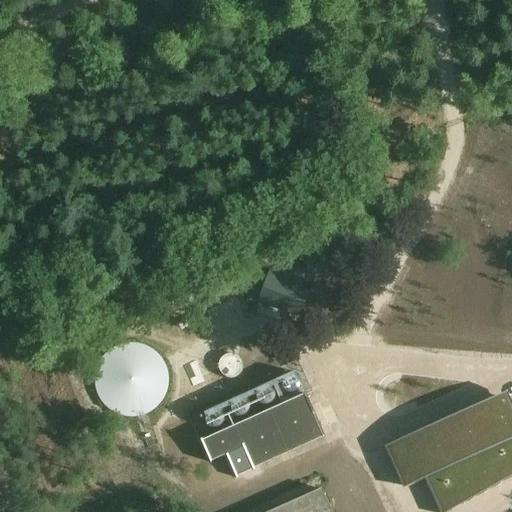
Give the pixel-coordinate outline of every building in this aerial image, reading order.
[(408,345),(511,305),(511,238),(509,240),(511,249),(511,265),(395,310),(408,345)] [(271,274),(267,282),(259,302),(281,310),(300,318),(311,290),(271,274)] [(114,415),(125,418),(137,417),(148,413),(157,406),(163,396),(166,385),(165,373),(161,362),(154,353),(144,347),(132,344),(121,345),(110,349),(101,357),(95,367),(92,378),(93,389),(97,400),(104,408),(114,415)] [(218,370),(221,375),(226,378),(233,379),(238,376),(241,370),(241,364),(238,359),(233,356),(227,356),(221,359),(218,364),(218,370)] [(278,387),(281,393),(286,396),(293,396),(298,391),(299,385),(297,379),(292,376),(285,376),(280,380),(278,387)] [(252,398),(253,403),(255,406),(258,409),(265,410),(271,407),(275,401),(274,394),(270,389),(264,387),(257,389),(254,392),(252,398)] [(252,469),(253,469),(252,468),(321,436),(322,437),(323,436),(303,394),(302,394),(302,395),(201,442),(200,441),(199,442),(209,463),(210,463),(210,462),(241,447),(252,469)] [(499,396),(384,448),(403,490),(425,480),(439,511),(449,511),(511,477),(511,425),(511,426),(499,396)] [(229,417),(234,420),(241,420),(247,416),(249,409),(246,402),(239,399),(232,400),(228,405),(227,411),(229,417)] [(203,426),(208,430),(215,432),(221,428),(224,421),(223,415),(217,410),(210,410),(205,414),(202,420),(203,426)] [(331,511),(321,489),(271,511),(331,511)]
